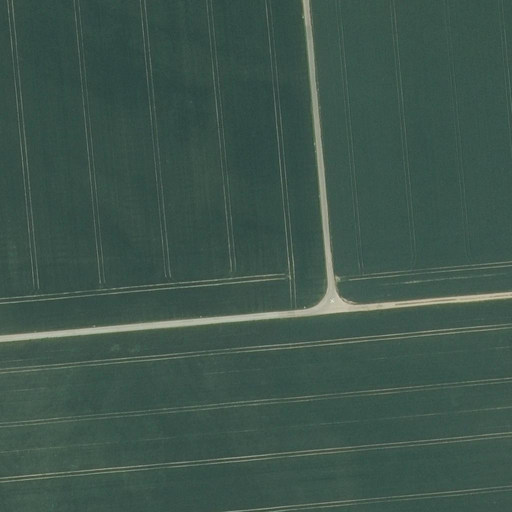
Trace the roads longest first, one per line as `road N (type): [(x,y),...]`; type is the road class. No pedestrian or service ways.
road 1 (track): [(306,0),(333,310),(0,339)]
road 2 (track): [(511,295),(333,310)]
